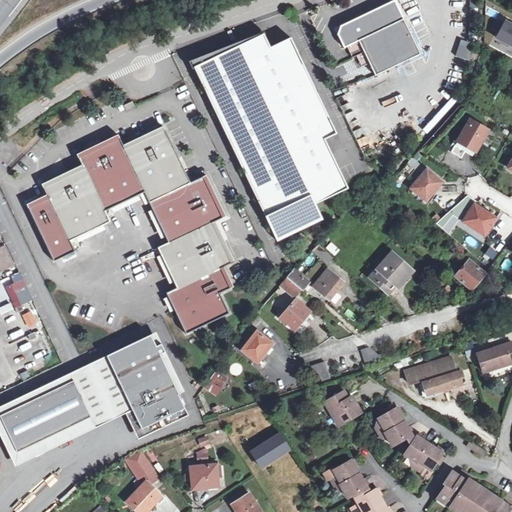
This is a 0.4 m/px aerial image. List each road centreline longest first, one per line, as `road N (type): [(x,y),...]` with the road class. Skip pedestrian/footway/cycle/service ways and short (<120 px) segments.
road 1 (unclassified): [(281,0),(91,77),(0,135)]
road 2 (unknown): [(0,505),(45,465),(122,424)]
road 3 (trunk): [(0,59),(106,0)]
